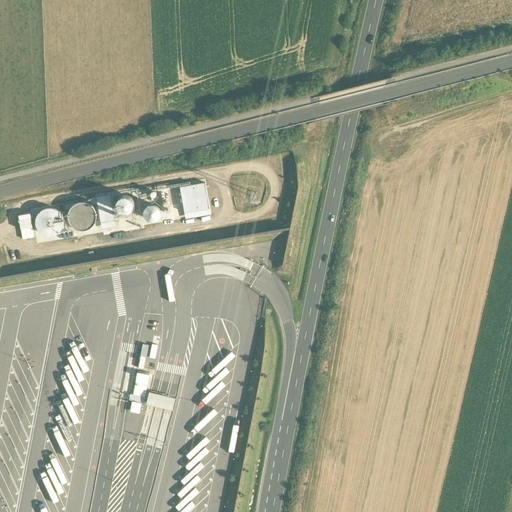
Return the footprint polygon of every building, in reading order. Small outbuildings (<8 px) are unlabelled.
[(205,183),(180,187),(185,213),(209,209),(205,183)] [(165,214),(171,213),(168,195),(162,196),(165,214)] [(111,196),(97,198),(101,224),(115,221),(111,196)] [(123,213),(127,213),(131,212),(133,209),(134,205),(134,202),(132,198),(129,197),(125,196),(121,198),(119,200),(117,204),(118,208),(120,211),(123,213)] [(78,230),(83,231),(88,229),(93,225),(95,220),(95,215),(94,210),(90,205),(85,203),(80,203),(74,204),(70,208),(68,213),(67,218),(69,224),(73,228),(78,230)] [(150,221),(153,221),(157,220),(159,217),(160,214),(160,210),(158,207),(155,205),(151,205),(148,206),(145,209),(144,212),(145,216),(147,219),(150,221)] [(45,236),(51,236),(56,234),(60,231),(62,226),(62,221),(61,215),(57,212),(52,209),(47,209),(42,211),(38,214),(35,219),(35,225),(37,230),(41,234),(45,236)] [(137,371),(133,400),(145,402),(149,373),(137,371)]
